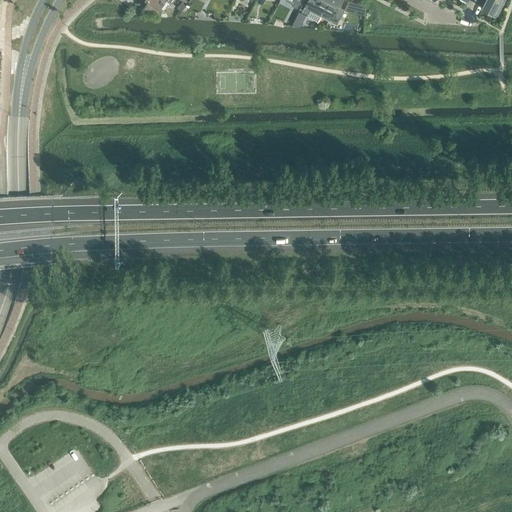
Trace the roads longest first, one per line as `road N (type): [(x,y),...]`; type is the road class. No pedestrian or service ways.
road 1 (motorway): [(0,250),(511,235)]
road 2 (motorway): [(511,206),(0,217)]
road 3 (secondary): [(0,315),(19,228),(19,121)]
road 4 (secondary): [(19,121),(60,0)]
road 5 (secondary): [(42,0),(17,85),(19,121)]
